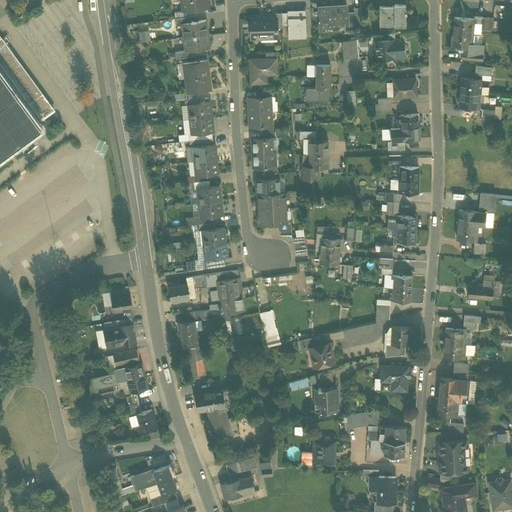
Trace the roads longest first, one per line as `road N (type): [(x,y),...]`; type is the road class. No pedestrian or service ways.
road 1 (tertiary): [(212,511),(159,347),(106,0)]
road 2 (residential): [(434,0),(438,188),(409,511)]
road 3 (residential): [(233,0),(250,255),(278,256)]
